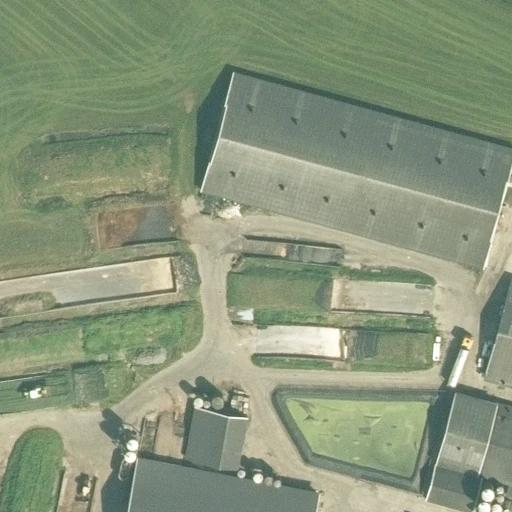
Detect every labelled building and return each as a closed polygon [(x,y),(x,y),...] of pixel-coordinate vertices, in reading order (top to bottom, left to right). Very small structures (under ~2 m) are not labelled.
[(483,268),(511,159),(511,146),(233,71),(200,191),(483,268)] [(511,386),(511,285),(486,380),(511,386)] [(430,334),(401,334),(401,357),(430,357),(430,334)] [(511,485),(511,407),(495,403),(454,390),(435,463),(425,500),(468,511),(486,511),(495,481),(511,485)] [(192,447),(190,457),(246,467),(255,413),(197,402),(195,414),(184,412),(179,444),(192,447)] [(179,431),(169,431),(169,421),(150,422),(151,442),(180,441),(179,431)] [(238,481),(137,462),(127,511),(314,511),(318,495),(298,491),(238,480),(238,481)]
